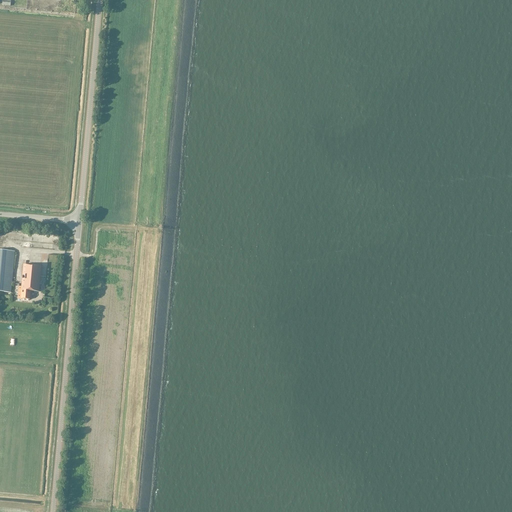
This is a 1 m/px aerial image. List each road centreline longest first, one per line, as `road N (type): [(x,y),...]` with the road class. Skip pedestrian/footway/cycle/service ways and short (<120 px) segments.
road 1 (tertiary): [(52,511),(77,223)]
road 2 (tertiary): [(77,223),(98,0)]
